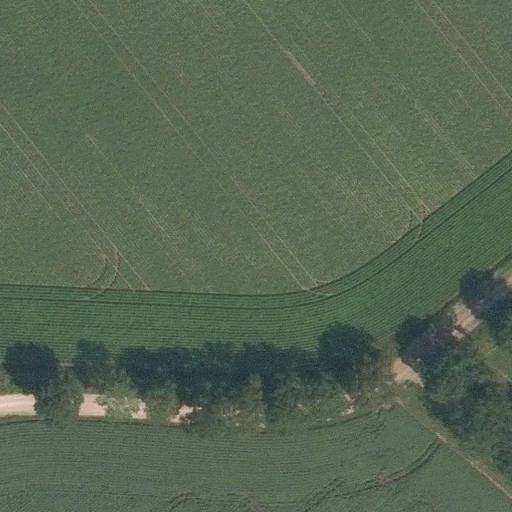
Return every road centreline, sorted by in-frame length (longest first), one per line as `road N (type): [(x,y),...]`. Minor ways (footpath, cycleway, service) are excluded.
road 1 (track): [(0,399),(268,411),(334,402),(382,381),(511,278)]
road 2 (track): [(414,356),(440,389),(511,449)]
